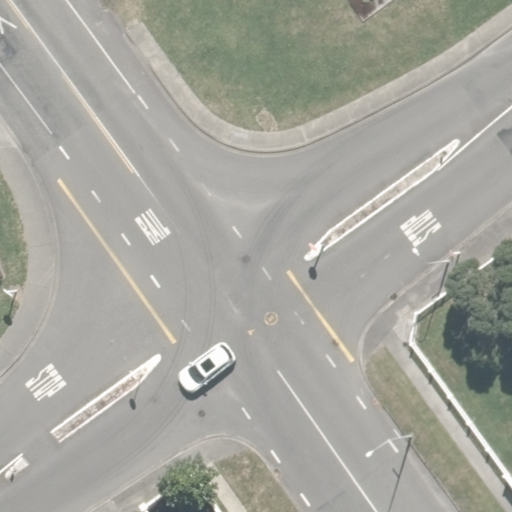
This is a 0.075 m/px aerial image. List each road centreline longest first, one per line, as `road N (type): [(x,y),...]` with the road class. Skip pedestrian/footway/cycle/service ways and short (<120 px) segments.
road 1 (tertiary): [(238,300),(15,0)]
road 2 (residential): [(511,105),(238,300)]
road 3 (residential): [(238,300),(0,478)]
road 4 (tertiary): [(387,511),(238,300)]
